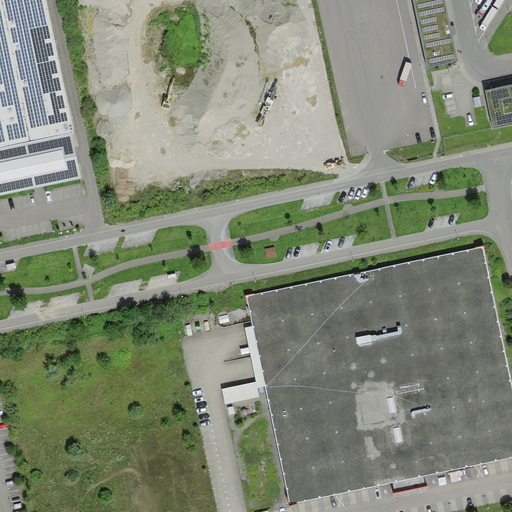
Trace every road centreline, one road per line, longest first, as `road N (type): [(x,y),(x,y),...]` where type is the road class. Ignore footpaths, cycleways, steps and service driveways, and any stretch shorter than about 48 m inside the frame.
road 1 (residential): [(500,156),(216,213)]
road 2 (residential): [(228,276),(506,217)]
road 3 (residential): [(0,324),(228,276)]
road 4 (residential): [(216,213),(0,257)]
